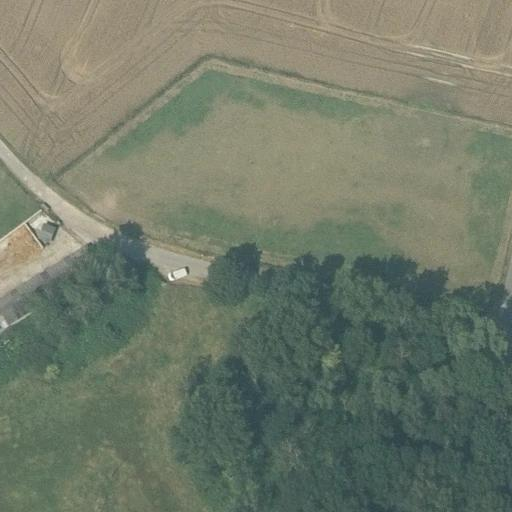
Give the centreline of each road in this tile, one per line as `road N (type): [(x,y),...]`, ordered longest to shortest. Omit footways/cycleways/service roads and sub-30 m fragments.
road 1 (track): [(0,143),(40,189),(108,240),(510,334)]
road 2 (unclassified): [(511,324),(469,511)]
